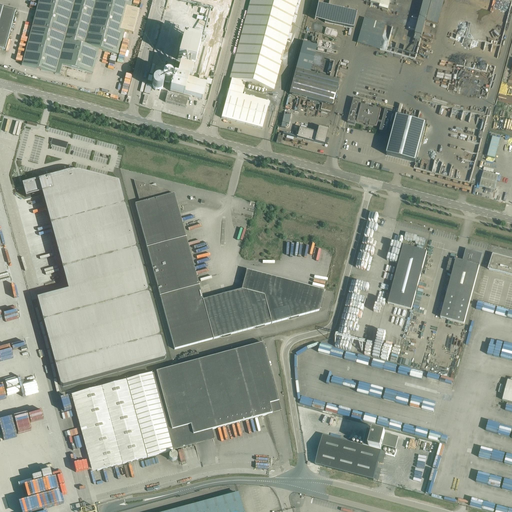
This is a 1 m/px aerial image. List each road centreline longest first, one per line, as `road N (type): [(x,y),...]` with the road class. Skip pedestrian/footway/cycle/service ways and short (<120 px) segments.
road 1 (unclassified): [(368,183),(331,325),(286,346),(306,481)]
road 2 (unclassified): [(78,105),(368,183)]
road 3 (unclassified): [(106,511),(206,484),(270,481)]
road 4 (unknown): [(511,17),(487,101),(413,76)]
road 5 (unclassified): [(368,183),(511,220)]
road 6 (unclassified): [(439,511),(306,481)]
